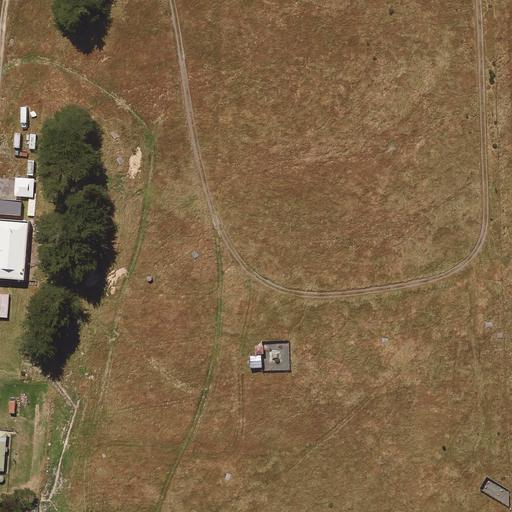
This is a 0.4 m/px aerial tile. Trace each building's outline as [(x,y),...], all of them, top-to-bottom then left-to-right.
[(35,177),(16,176),(15,195),(34,196),(35,177)] [(21,201),(0,200),(0,214),(20,215),(21,201)] [(0,277),(22,280),(26,221),(0,218),(0,277)] [(9,293),(0,292),(0,315),(8,316),(9,293)] [(265,344),(256,344),(256,354),(251,354),(251,366),(262,366),(262,354),(265,354),(265,344)] [(0,469),(4,470),(6,451),(8,451),(10,430),(0,429),(0,469)] [(502,489),(489,481),(486,486),(499,494),(502,489)]
